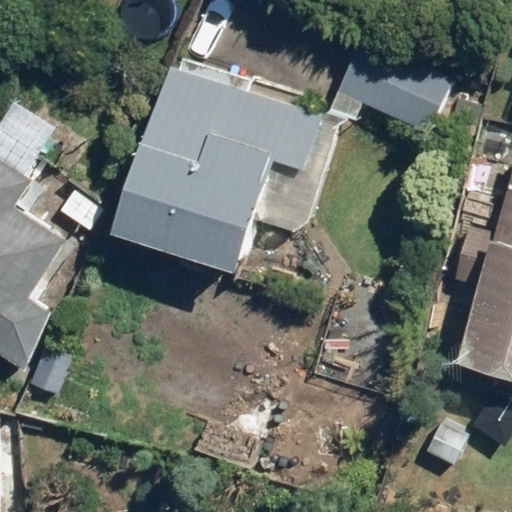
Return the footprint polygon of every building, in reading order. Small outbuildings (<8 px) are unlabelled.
[(371,27),(343,87),(436,128),(463,68),(371,27)] [(174,63),(127,224),(256,261),(269,217),(303,227),(318,216),(345,125),(325,119),(328,108),(174,63)] [(0,339),(39,365),(64,304),(41,289),(77,232),(24,198),(40,173),(0,147),(0,339)] [(489,284),(471,354),(511,363),(511,187),(502,227),(473,219),(459,276),(489,284)] [(413,285),(348,266),(314,381),(379,401),(413,285)]
